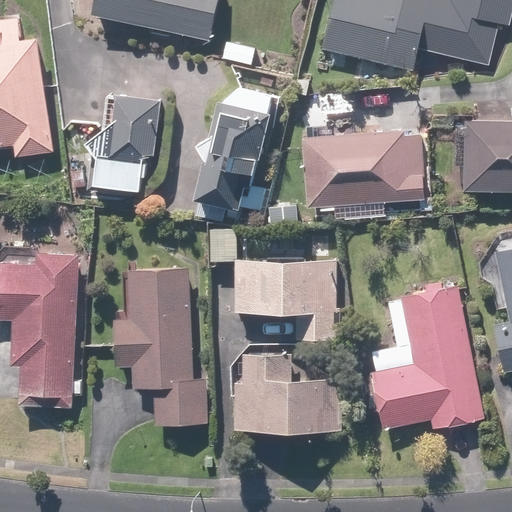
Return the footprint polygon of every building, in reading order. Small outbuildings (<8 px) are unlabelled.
[(96,0),(93,15),(211,41),(219,0),(96,0)] [(511,0),(334,0),(323,48),(413,71),(419,48),(489,66),(500,23),(510,26),(511,17),(511,0)] [(0,147),(14,146),(16,158),(56,152),(40,37),(23,39),(19,17),(0,19),(0,147)] [(257,49),(227,41),(223,58),(253,65),(257,49)] [(113,123),(87,142),(94,151),(89,191),(142,198),(147,157),(151,154),(156,155),(164,99),(117,93),(113,123)] [(210,138),(198,145),(206,158),(195,200),(241,211),(246,187),(252,188),(259,160),(262,161),(274,114),(219,101),(210,138)] [(511,120),(467,120),(465,191),(511,191),(511,120)] [(303,138),(309,208),(426,199),(421,135),(406,136),(406,130),(303,138)] [(511,244),(495,248),(510,318),(493,322),(503,371),(511,368),(511,244)] [(73,407),(80,252),(37,250),(36,266),(0,264),(0,318),(14,319),(12,365),(23,366),(21,405),(73,407)] [(338,259),(236,259),(236,313),(296,313),(296,338),(340,338),(340,307),(337,307),(338,259)] [(195,378),(190,266),(131,269),(133,318),(116,319),(118,367),(135,366),(136,389),(155,388),(156,425),(210,423),(208,378),(195,378)] [(486,417),(457,282),(400,294),(415,362),(371,371),(383,428),(431,418),(433,428),(486,417)] [(234,380),(233,428),(342,429),(343,376),(292,375),(292,353),(244,352),(243,380),(234,380)]
